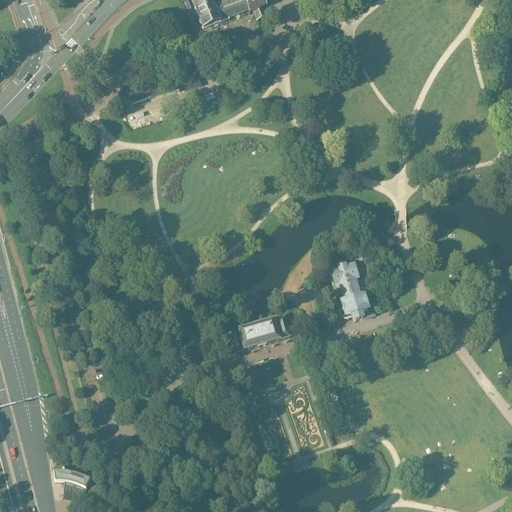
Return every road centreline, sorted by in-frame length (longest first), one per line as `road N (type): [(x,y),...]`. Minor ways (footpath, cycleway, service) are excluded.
road 1 (unclassified): [(124,511),(29,148),(90,111),(161,48),(273,35),(287,21),(284,0)]
road 2 (trunk): [(39,475),(32,395),(0,264)]
road 3 (primary): [(0,113),(116,0)]
road 4 (trunk): [(39,475),(0,332)]
road 5 (primary): [(0,113),(32,61),(36,39),(24,0)]
